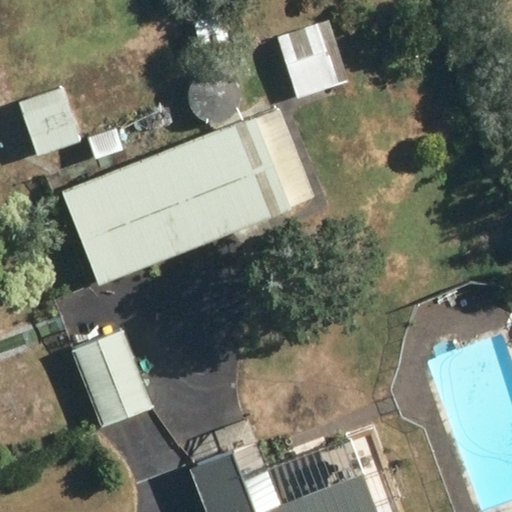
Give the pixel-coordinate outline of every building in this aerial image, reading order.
[(216,10),(186,18),(196,55),(226,47),(216,10)] [(345,78),(321,15),(269,35),(293,98),(345,78)] [(65,91),(19,105),(34,155),(80,142),(65,91)] [(249,112),(53,188),(91,284),(311,197),(275,105),(250,115),(249,112)] [(117,128),(88,137),(94,158),(123,149),(117,128)] [(115,327),(65,346),(97,426),(146,406),(115,327)] [(182,465),(199,511),(402,511),(383,461),(379,463),(371,439),(363,442),(360,433),(264,469),(252,438),(246,441),(238,421),(187,440),(195,460),(182,465)]
